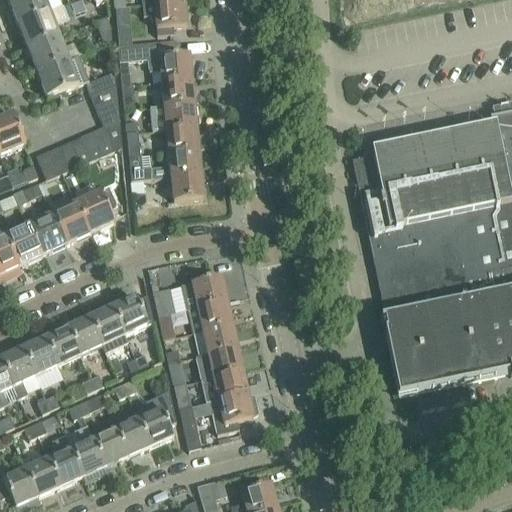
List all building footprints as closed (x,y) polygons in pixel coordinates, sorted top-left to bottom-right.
[(5,0),(17,28),(62,10),(48,15),(44,3),(51,0),(5,0)] [(106,0),(92,0),(96,8),(108,3),(106,0)] [(125,12),(124,0),(112,0),(113,13),(114,13),(125,12)] [(141,0),(142,10),(143,10),(184,7),(183,0),(141,0)] [(184,7),(143,10),(144,22),(155,21),(157,41),(173,40),(172,32),(186,31),(184,7)] [(17,28),(27,53),(58,40),(54,29),(68,23),(62,10),(17,28)] [(125,12),(114,13),(118,52),(131,50),(128,12),(125,12)] [(105,51),(111,49),(110,33),(106,21),(94,26),(105,51)] [(79,61),(78,60),(68,64),(58,40),(27,53),(36,77),(59,68),(79,61)] [(131,50),(118,52),(119,67),(119,68),(126,67),(148,65),(149,77),(160,76),(161,87),(191,84),(189,59),(177,60),(176,46),(156,48),(131,50)] [(79,61),(59,68),(36,77),(46,102),(85,87),(89,86),(88,85),(79,61)] [(115,89),(114,76),(88,85),(89,86),(85,87),(88,95),(90,100),(115,89)] [(191,84),(161,87),(163,111),(193,108),(191,84)] [(90,100),(104,132),(119,126),(115,89),(90,100)] [(133,89),(121,91),(123,102),(123,110),(124,115),(135,114),(135,109),(133,89)] [(193,108),(163,111),(150,112),(152,136),(166,134),(196,131),(193,108)] [(511,117),(490,122),(490,123),(493,123),(494,128),(371,154),(372,157),(363,158),(364,163),(352,165),(385,322),(380,323),(381,326),(383,326),(399,400),(509,377),(510,380),(511,380),(510,377),(511,376),(511,117)] [(0,160),(25,150),(12,118),(0,123),(0,160)] [(122,153),(119,126),(104,132),(114,156),(122,153)] [(138,137),(137,126),(125,127),(126,138),(138,137)] [(196,131),(166,134),(168,159),(198,156),(198,155),(204,155),(203,140),(197,141),(196,131)] [(104,132),(92,137),(102,161),(114,156),(104,132)] [(92,137),(81,142),(91,165),(102,161),(92,137)] [(139,148),(138,137),(126,138),(127,149),(139,148)] [(81,142),(70,147),(80,170),(91,165),(81,142)] [(70,147),(59,151),(69,175),(80,170),(70,147)] [(59,151),(47,156),(58,180),(69,175),(59,151)] [(47,156),(36,161),(46,185),(58,180),(47,156)] [(198,156),(168,159),(171,183),(200,180),(198,156)] [(141,174),(140,160),(128,161),(130,187),(142,185),(158,183),(158,175),(153,175),(150,173),(141,174)] [(33,169),(22,173),(27,186),(38,182),(33,169)] [(13,192),(13,191),(8,180),(0,183),(0,190),(3,196),(13,192)] [(200,180),(171,183),(173,207),(203,204),(200,180)] [(143,196),(142,185),(130,187),(131,197),(143,196)] [(100,196),(75,208),(89,239),(114,227),(107,213),(116,209),(108,192),(100,196)] [(28,206),(22,195),(22,194),(12,198),(18,211),(28,206)] [(89,239),(75,208),(51,219),(65,250),(89,239)] [(41,261),(65,250),(51,219),(27,230),(41,261)] [(20,277),(18,272),(41,261),(27,230),(3,241),(20,277)] [(6,284),(20,277),(3,241),(0,242),(0,279),(3,278),(6,284)] [(180,291),(185,310),(186,315),(187,314),(226,306),(220,282),(180,291)] [(158,321),(168,319),(174,317),(173,313),(169,294),(160,296),(152,297),(157,317),(158,321)] [(111,312),(124,341),(147,330),(153,327),(151,320),(147,301),(136,305),(134,302),(111,312)] [(187,314),(192,338),(202,336),(231,329),(226,306),(187,314)] [(111,312),(89,322),(102,351),(105,358),(128,348),(124,341),(111,312)] [(168,319),(158,321),(160,331),(163,345),(174,342),(171,329),(168,319)] [(102,351),(89,322),(67,333),(80,361),(102,351)] [(231,329),(202,336),(207,359),(195,361),(195,362),(237,352),(231,329)] [(67,333),(44,343),(57,371),(80,361),(67,333)] [(44,343),(22,353),(35,382),(57,371),(44,343)] [(237,352),(195,362),(201,385),(242,376),(237,352)] [(22,353),(0,363),(0,364),(13,392),(18,404),(18,405),(28,401),(28,400),(27,398),(22,388),(35,382),(22,353)] [(167,368),(180,365),(177,354),(165,357),(167,368)] [(135,363),(140,375),(149,371),(143,359),(135,363)] [(126,367),(131,379),(140,375),(135,363),(126,367)] [(0,412),(8,409),(2,397),(13,392),(0,364),(0,412)] [(180,365),(167,368),(170,379),(182,376),(180,365)] [(206,409),(209,408),(247,399),(242,376),(201,385),(206,409)] [(96,395),(104,391),(99,380),(90,383),(96,395)] [(90,383),(81,388),(86,399),(96,395),(90,383)] [(122,389),(127,401),(136,397),(131,385),(122,389)] [(127,401),(122,389),(113,393),(118,404),(127,401)] [(150,418),(137,424),(150,452),(173,442),(168,431),(176,427),(174,420),(170,400),(169,396),(155,403),(145,407),(150,418)] [(82,421),(91,417),(105,410),(100,399),(77,410),(82,421)] [(209,408),(212,421),(217,440),(239,435),(237,427),(253,423),(252,422),(258,419),(255,409),(249,408),(247,399),(209,408)] [(45,404),(51,415),(59,411),(54,400),(45,404)] [(190,412),(188,401),(176,403),(179,414),(190,412)] [(51,415),(45,404),(36,408),(42,419),(51,415)] [(68,414),(74,425),(82,421),(77,410),(68,414)] [(188,456),(200,453),(191,411),(190,412),(179,414),(188,456)] [(1,424),(6,436),(14,432),(9,420),(1,424)] [(82,421),(77,423),(81,433),(86,430),(82,421)] [(150,452),(137,424),(115,434),(127,462),(150,452)] [(32,430),(37,441),(46,438),(41,426),(32,430)] [(29,445),(37,441),(32,430),(24,434),(29,445)] [(79,450),(70,454),(83,482),(85,488),(100,481),(98,476),(105,472),(92,444),(86,430),(81,433),(73,437),(79,450)] [(92,444),(105,472),(127,462),(115,434),(92,444)] [(51,446),(57,460),(47,464),(60,492),(82,482),(70,454),(64,440),(51,446)] [(0,506),(10,502),(14,511),(31,511),(33,511),(31,505),(38,502),(25,474),(2,484),(3,477),(0,471),(0,453),(7,451),(3,443),(0,444),(0,506)] [(36,458),(21,465),(25,474),(38,502),(60,492),(47,464),(40,467),(36,458)] [(240,491),(245,508),(231,511),(276,511),(270,489),(256,493),(255,487),(240,491)] [(216,511),(210,489),(197,493),(198,496),(197,496),(201,511),(216,511)]
